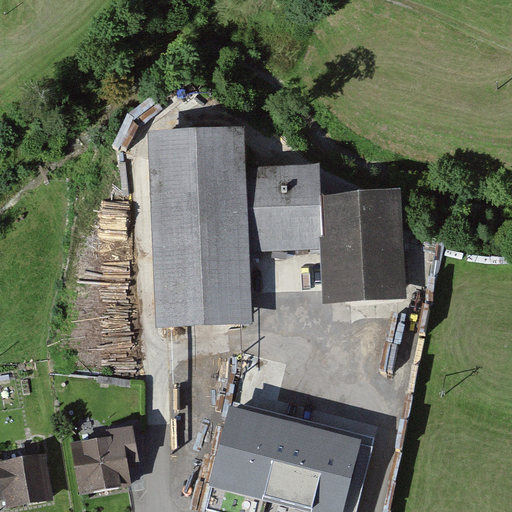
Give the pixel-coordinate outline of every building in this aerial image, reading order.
[(149,138),(156,335),(254,331),(251,255),(324,253),(322,202),(321,170),(248,173),(246,134),(149,138)] [(322,202),(324,253),(326,307),(406,304),(402,199),(322,202)] [(412,383),(419,345),(397,341),(390,379),(412,383)] [(362,511),(382,439),(233,401),(204,511),(362,511)] [(141,467),(134,430),(110,435),(112,442),(72,450),(81,500),(132,491),(128,470),(141,467)] [(46,458),(0,466),(0,502),(5,502),(6,511),(15,511),(55,505),(46,458)]
